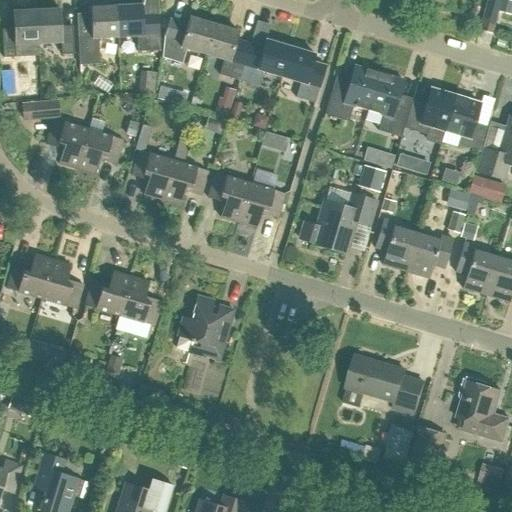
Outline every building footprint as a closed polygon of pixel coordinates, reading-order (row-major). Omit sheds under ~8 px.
[(486,0),(478,31),(479,32),(491,35),(491,34),(500,0),(486,0)] [(115,6),(116,37),(136,36),(136,52),(159,51),(157,16),(141,17),(141,5),(115,6)] [(76,38),(78,65),(98,64),(97,38),(116,37),(115,6),(89,7),(90,37),(76,38)] [(35,11),(37,49),(61,47),(61,59),(73,59),(71,31),(60,32),(59,10),(35,11)] [(1,35),(2,62),(24,61),(23,49),(37,49),(35,11),(12,12),(13,34),(1,35)] [(185,49),(204,54),(213,25),(188,18),(186,26),(168,20),(163,37),(160,58),(180,64),(185,49)] [(217,75),(238,81),(248,44),(235,40),(237,33),(213,25),(204,54),(222,60),(217,75)] [(262,72),(280,78),(289,48),(264,40),(262,48),(248,44),(238,81),(257,87),(262,72)] [(294,98),(312,104),(317,88),(317,89),(324,66),(312,62),(314,55),(289,48),(280,78),(298,83),(294,98)] [(352,106),(367,111),(378,74),(353,67),(346,91),(332,87),(324,115),(347,122),(352,106)] [(401,138),(403,129),(409,110),(395,106),(402,81),(378,74),(367,111),(382,115),(377,131),(401,138)] [(443,132),(454,97),(429,90),(423,109),(410,105),(409,110),(403,129),(426,135),(426,137),(428,141),(440,145),(443,132)] [(457,144),(480,151),(487,127),(474,124),(479,104),(454,97),(443,132),(459,136),(457,144)] [(216,100),(212,114),(225,117),(229,103),(216,100)] [(56,102),(26,105),(28,119),(58,115),(56,102)] [(232,104),(227,120),(234,122),(239,106),(232,104)] [(511,119),(507,118),(496,153),(483,149),(475,172),(502,181),(507,165),(511,166),(511,119)] [(58,165),(76,170),(87,130),(52,121),(45,145),(62,150),(58,165)] [(125,136),(134,138),(138,124),(129,122),(125,136)] [(135,150),(137,150),(143,152),(150,128),(142,126),(135,150)] [(76,170),(95,175),(99,160),(115,165),(122,140),(87,130),(76,170)] [(265,132),(261,146),(273,149),(276,135),(265,132)] [(161,199),(179,205),(183,191),(199,195),(207,171),(185,164),(189,147),(178,144),(173,161),(172,161),(161,199)] [(142,194),(161,199),(172,161),(137,150),(129,175),(146,180),(142,194)] [(380,152),(376,164),(390,169),(394,156),(380,152)] [(399,153),(395,166),(411,170),(414,158),(399,153)] [(361,166),(355,187),(376,194),(383,173),(361,166)] [(456,170),(454,183),(467,185),(469,172),(456,170)] [(219,217),(237,222),(248,183),(213,173),(206,197),(223,202),(219,217)] [(498,198),(502,187),(478,179),(474,190),(498,198)] [(237,222),(256,228),(260,213),(276,218),(284,194),(248,183),(237,222)] [(447,191),(442,207),(463,213),(468,197),(447,191)] [(313,245),(346,254),(355,222),(368,226),(375,202),(350,195),(346,208),(323,201),(315,227),(303,224),(299,239),(313,243),(313,245)] [(384,201),(381,211),(390,213),(393,203),(384,201)] [(405,272),(416,234),(392,228),(394,222),(382,219),(373,248),(385,252),(381,265),(405,272)] [(450,219),(447,230),(458,233),(461,223),(450,219)] [(462,224),(458,239),(471,243),(475,228),(462,224)] [(405,272),(428,278),(432,265),(443,268),(451,239),(439,235),(438,241),(416,234),(405,272)] [(463,289),(486,295),(496,258),(474,252),(476,246),(463,242),(454,271),(467,275),(463,289)] [(6,289),(41,299),(52,260),(34,255),(30,269),(14,264),(6,289)] [(486,295),(509,302),(511,290),(511,262),(496,258),(486,295)] [(41,299),(76,310),(83,285),(66,280),(71,265),(52,260),(41,299)] [(84,307),(119,317),(131,278),(112,272),(108,286),(92,282),(84,307)] [(119,317),(154,328),(162,302),(145,297),(149,283),(131,278),(119,317)] [(178,337),(188,340),(188,342),(191,343),(188,354),(204,359),(206,355),(220,359),(234,312),(218,308),(218,310),(211,308),(213,302),(197,298),(190,321),(184,319),(178,337)] [(0,345),(7,347),(12,331),(0,326),(0,345)] [(48,348),(44,361),(57,364),(61,351),(48,348)] [(71,353),(67,367),(80,370),(84,357),(71,353)] [(356,357),(347,389),(395,403),(392,410),(414,416),(424,383),(404,377),(405,372),(356,357)] [(98,362),(94,375),(99,376),(103,363),(98,362)] [(456,418),(466,420),(462,431),(502,443),(509,419),(494,414),(501,390),(485,386),(486,381),(464,375),(458,397),(462,398),(456,418)] [(392,425),(386,448),(389,448),(385,461),(404,466),(407,457),(409,457),(416,432),(392,425)] [(410,465),(434,472),(445,436),(420,429),(410,465)] [(365,454),(363,461),(378,466),(378,464),(382,451),(367,447),(365,454)] [(84,499),(88,483),(77,480),(77,479),(60,474),(64,460),(42,454),(34,481),(46,485),(44,492),(38,511),(43,511),(67,511),(72,496),(84,499)] [(172,466),(186,471),(190,458),(176,454),(172,466)] [(0,493),(1,491),(12,494),(21,466),(4,461),(1,470),(0,469),(0,493)] [(487,490),(499,493),(506,472),(494,468),(487,490)] [(124,484),(115,511),(148,511),(149,511),(153,511),(164,511),(172,486),(150,480),(147,491),(124,484)] [(240,511),(244,502),(222,496),(219,507),(198,501),(194,511),(240,511)]
